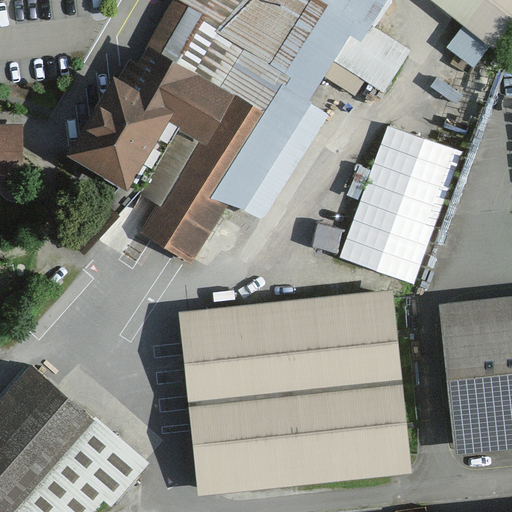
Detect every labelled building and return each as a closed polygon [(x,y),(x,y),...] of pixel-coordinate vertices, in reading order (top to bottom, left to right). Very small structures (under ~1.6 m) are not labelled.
[(107,80),(62,155),(156,211),(138,239),(187,268),(219,215),(255,237),(352,78),(381,95),(404,57),(362,31),(380,0),(257,0),(256,2),(252,0),(180,0),(125,91),(107,80)] [(511,23),(511,0),(424,0),(490,52),(511,23)] [(11,123),(0,122),(0,171),(12,171),(11,123)] [(388,122),(340,255),(414,282),(462,149),(388,122)] [(511,290),(440,297),(455,449),(511,443),(511,290)] [(389,291),(174,312),(191,492),(406,472),(389,291)] [(88,511),(133,462),(22,365),(0,390),(0,511),(88,511)]
